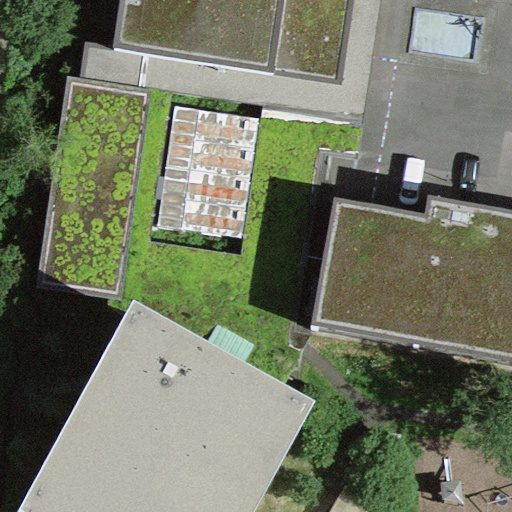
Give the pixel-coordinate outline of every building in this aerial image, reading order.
[(113,0),(105,58),(144,64),(336,90),(348,0),(113,0)] [(105,58),(86,56),(82,83),(141,91),(144,64),(105,58)] [(82,83),(59,80),(32,274),(114,286),(141,91),(82,83)] [(336,200),(314,324),(511,359),(511,210),(428,195),(424,216),(336,200)] [(7,499),(27,511),(233,511),(296,407),(124,304),(7,499)]
